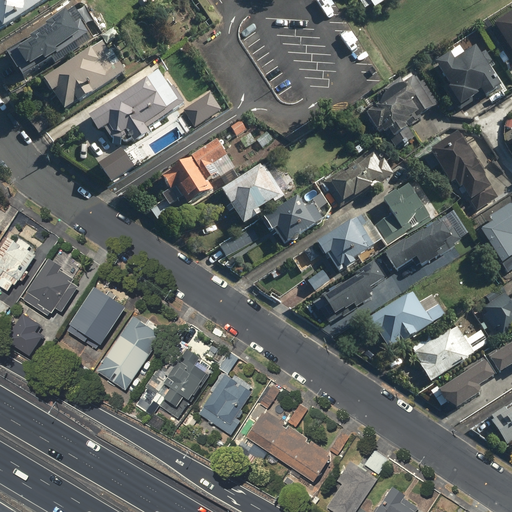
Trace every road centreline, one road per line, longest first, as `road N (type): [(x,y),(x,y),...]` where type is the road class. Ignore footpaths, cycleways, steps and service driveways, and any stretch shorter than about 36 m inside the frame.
road 1 (tertiary): [(0,135),(29,176),(75,213),(511,498)]
road 2 (motorway): [(0,358),(266,511)]
road 3 (motorway): [(0,412),(166,511)]
